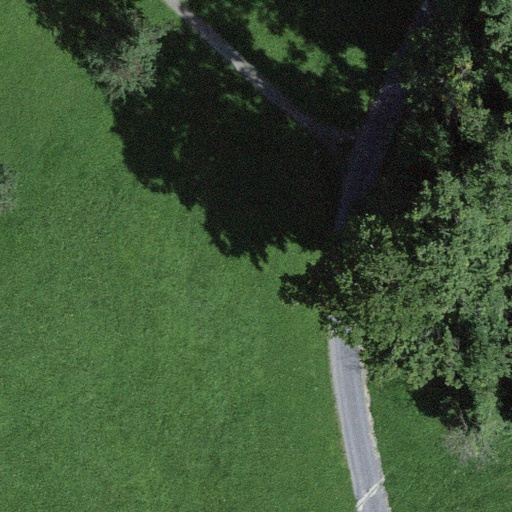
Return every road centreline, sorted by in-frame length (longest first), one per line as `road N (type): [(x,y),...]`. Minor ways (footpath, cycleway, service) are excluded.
road 1 (track): [(175,0),(354,153)]
road 2 (track): [(438,0),(354,153)]
